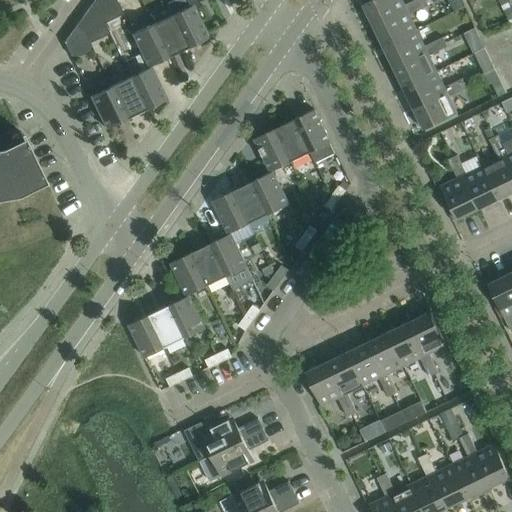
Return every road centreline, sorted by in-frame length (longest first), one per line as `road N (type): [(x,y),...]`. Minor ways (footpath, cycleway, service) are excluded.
road 1 (residential): [(289,35),(355,143),(363,183),(351,218),(270,347)]
road 2 (unclassified): [(129,261),(289,35)]
road 3 (unclassified): [(268,1),(112,225)]
road 4 (unclassified): [(0,438),(129,261)]
road 5 (unclassified): [(112,225),(0,374)]
road 6 (residential): [(270,347),(347,511)]
road 7 (residential): [(112,225),(48,105),(12,83)]
road 8 (residential): [(270,347),(414,275)]
